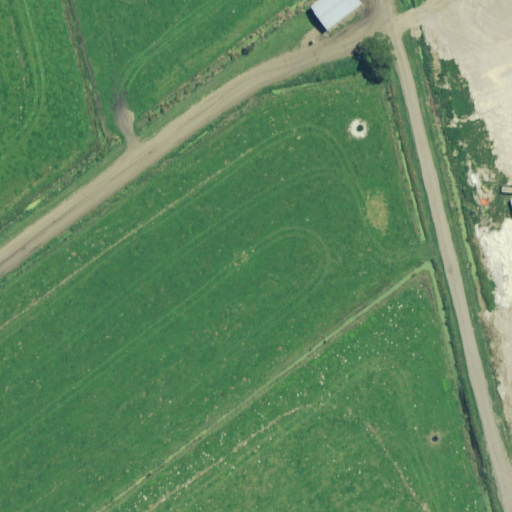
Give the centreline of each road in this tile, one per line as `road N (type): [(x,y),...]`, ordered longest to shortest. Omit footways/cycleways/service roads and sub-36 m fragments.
road 1 (track): [(0,293),(402,8)]
road 2 (track): [(511,462),(400,0)]
